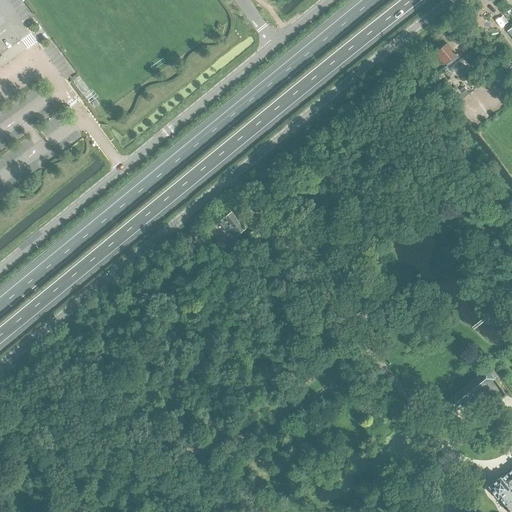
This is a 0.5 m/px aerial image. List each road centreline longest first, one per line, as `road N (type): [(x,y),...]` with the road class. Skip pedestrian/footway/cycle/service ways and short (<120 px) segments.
road 1 (unclassified): [(0,370),(453,0)]
road 2 (motorway): [(0,335),(413,0)]
road 3 (motorway): [(372,0),(0,307)]
road 4 (tertiary): [(0,270),(274,45)]
